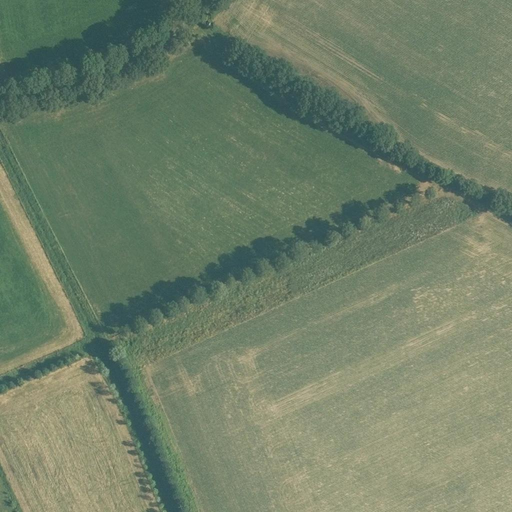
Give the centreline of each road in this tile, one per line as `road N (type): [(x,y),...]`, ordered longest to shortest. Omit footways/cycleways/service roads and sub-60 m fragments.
road 1 (track): [(187,21),(311,112),(511,219)]
road 2 (unclassified): [(0,105),(145,58),(207,0)]
